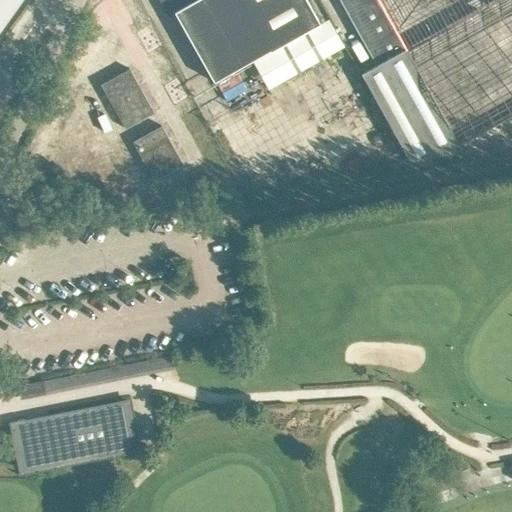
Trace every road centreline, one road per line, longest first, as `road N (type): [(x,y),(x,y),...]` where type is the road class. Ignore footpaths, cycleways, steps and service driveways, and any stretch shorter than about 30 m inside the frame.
road 1 (track): [(0,408),(158,379),(216,400),(377,392),(374,405),(335,434),(337,511)]
road 2 (unclassified): [(0,171),(88,0)]
road 3 (track): [(116,511),(157,458),(141,382)]
